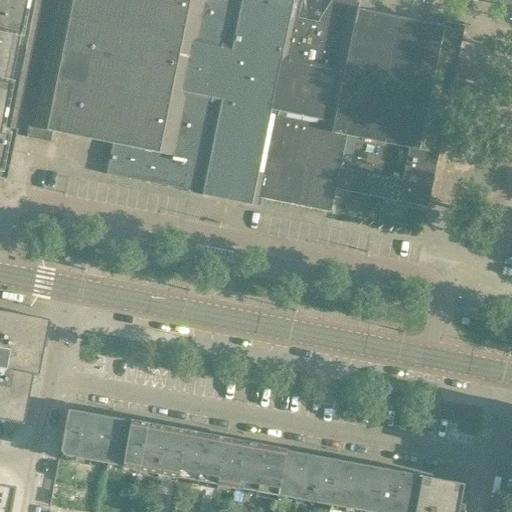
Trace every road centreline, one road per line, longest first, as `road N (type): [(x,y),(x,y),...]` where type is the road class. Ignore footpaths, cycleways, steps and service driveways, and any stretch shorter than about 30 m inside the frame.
road 1 (residential): [(438,359),(446,313),(438,289),(419,272),(31,196),(0,219)]
road 2 (residential): [(494,469),(53,379)]
road 3 (tertiary): [(438,359),(71,289)]
